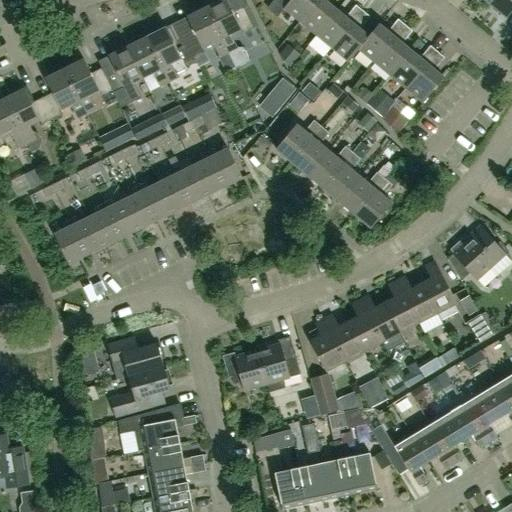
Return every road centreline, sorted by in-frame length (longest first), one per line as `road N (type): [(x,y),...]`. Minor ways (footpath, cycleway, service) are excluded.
road 1 (residential): [(195,325),(373,262),(461,197),(511,124)]
road 2 (residential): [(0,347),(163,301),(183,304),(195,325)]
road 3 (residential): [(226,511),(195,325)]
